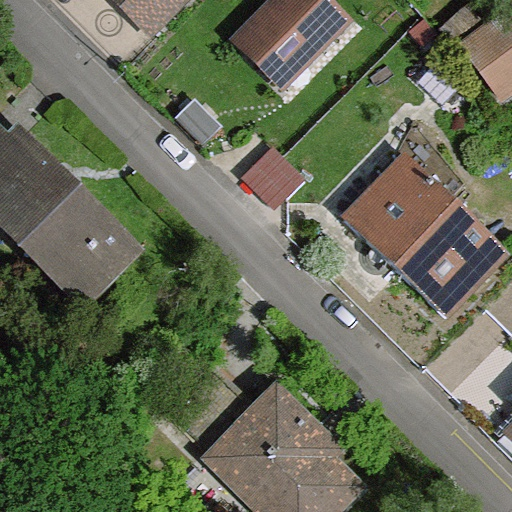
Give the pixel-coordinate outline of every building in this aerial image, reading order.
[(110,0),(150,41),(192,0),(110,0)] [(270,0),(235,31),(289,92),(366,22),(346,0),(270,0)] [(511,98),(511,97),(511,9),(470,41),(511,98)] [(152,254),(1,111),(0,112),(0,229),(92,317),(152,254)] [(511,246),(425,155),(356,220),(453,321),(511,264),(511,246)] [(511,320),(511,287),(495,302),(511,320)] [(357,511),(383,487),(288,391),(209,469),(251,511),(357,511)]
